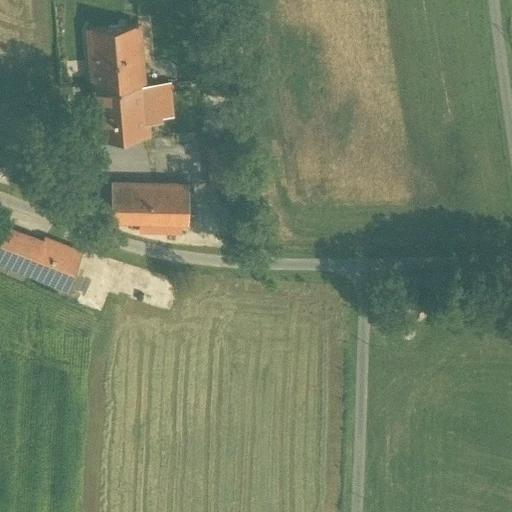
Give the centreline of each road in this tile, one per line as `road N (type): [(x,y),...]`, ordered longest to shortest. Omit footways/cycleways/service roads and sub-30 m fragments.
road 1 (unclassified): [(368,272),(150,252),(0,196)]
road 2 (unclassified): [(356,511),(368,272)]
road 3 (unclassified): [(511,268),(368,272)]
